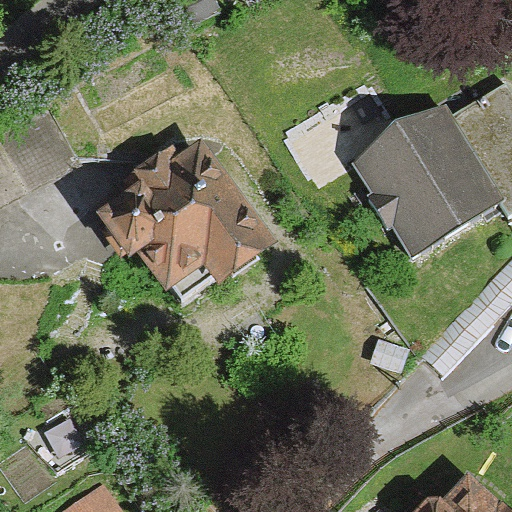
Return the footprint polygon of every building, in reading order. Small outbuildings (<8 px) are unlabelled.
[(216,10),(211,0),(181,0),(192,22),(216,10)] [(511,88),(510,85),(453,121),(502,203),(509,212),(511,210),(511,88)] [(443,106),(352,161),(411,258),(502,203),(453,121),(443,106)] [(41,114),(0,136),(0,206),(71,166),(41,114)] [(279,243),(203,136),(99,209),(132,255),(146,245),(180,294),(209,274),(218,286),(279,243)] [(511,511),(511,510),(467,470),(443,498),(428,498),(415,511),(511,511)] [(121,511),(103,487),(67,511),(121,511)]
